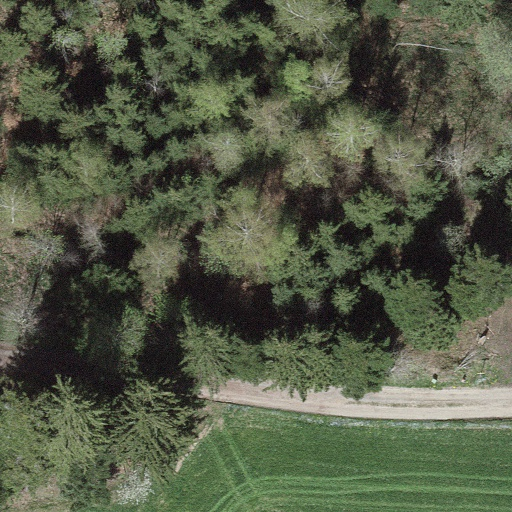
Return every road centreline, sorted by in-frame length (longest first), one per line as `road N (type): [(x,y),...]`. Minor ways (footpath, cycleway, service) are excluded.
road 1 (track): [(0,347),(511,410)]
road 2 (track): [(239,0),(506,234)]
